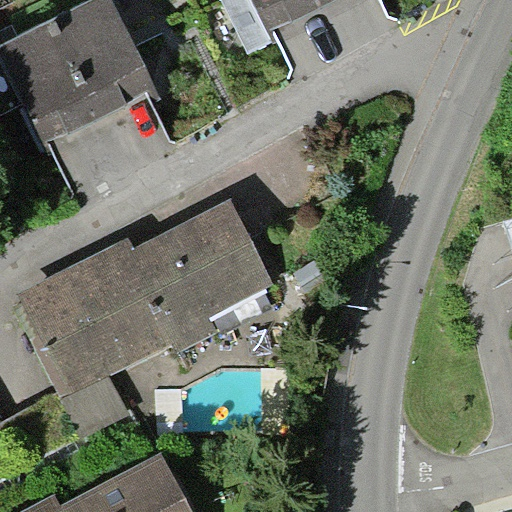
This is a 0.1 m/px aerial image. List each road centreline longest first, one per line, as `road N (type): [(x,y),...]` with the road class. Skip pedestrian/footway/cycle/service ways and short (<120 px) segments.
road 1 (residential): [(0,275),(417,55),(450,52),(482,67)]
road 2 (unclassified): [(482,67),(402,271),(377,391),(371,495)]
road 3 (residential): [(511,472),(371,495)]
